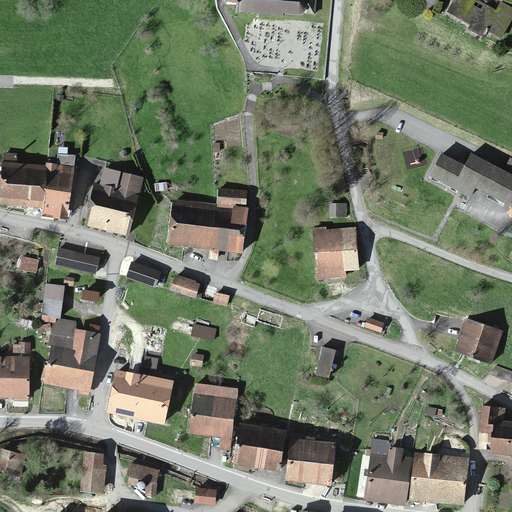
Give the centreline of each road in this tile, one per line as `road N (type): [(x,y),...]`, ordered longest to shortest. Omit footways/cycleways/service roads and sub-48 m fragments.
road 1 (residential): [(368,231),(330,104),(335,0)]
road 2 (residential): [(116,244),(311,316)]
road 3 (residential): [(116,244),(97,431)]
road 4 (unclassified): [(97,431),(243,485)]
road 5 (residential): [(511,279),(368,231)]
road 6 (unclassified): [(243,485),(364,511)]
road 7 (residential): [(311,316),(424,360)]
